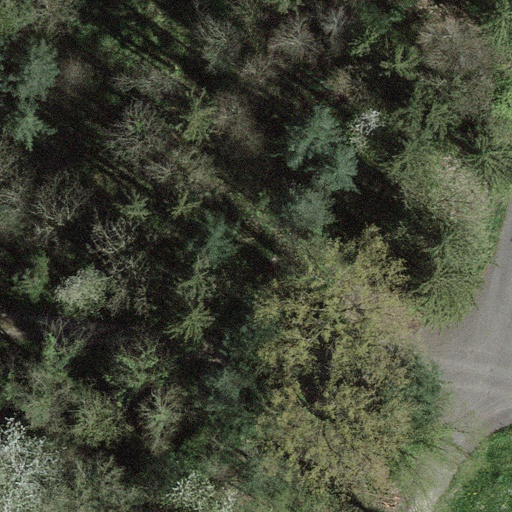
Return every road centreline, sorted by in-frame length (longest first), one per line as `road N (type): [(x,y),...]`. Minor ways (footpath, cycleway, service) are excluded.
road 1 (track): [(0,324),(490,378)]
road 2 (track): [(490,378),(511,217)]
road 3 (track): [(420,511),(490,378)]
